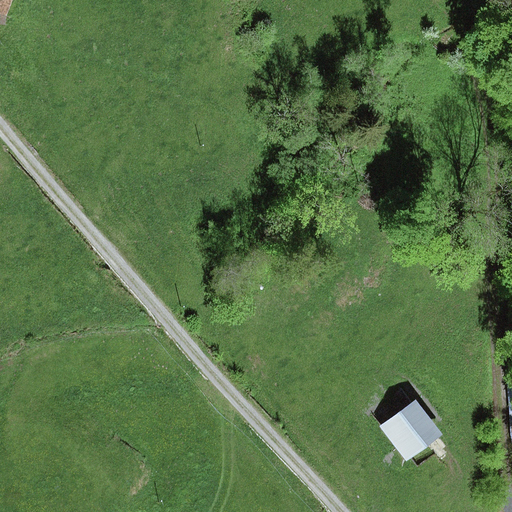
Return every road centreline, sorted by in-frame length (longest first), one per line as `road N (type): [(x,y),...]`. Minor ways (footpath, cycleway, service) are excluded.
road 1 (track): [(0,123),(340,511)]
road 2 (track): [(509,511),(488,124),(464,30)]
